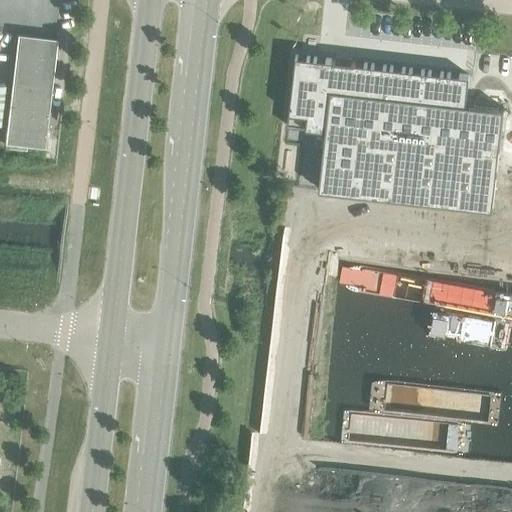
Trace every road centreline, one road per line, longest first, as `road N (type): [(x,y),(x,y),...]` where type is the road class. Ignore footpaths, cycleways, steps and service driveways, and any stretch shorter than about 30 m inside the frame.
road 1 (secondary): [(163,344),(209,0)]
road 2 (secondary): [(149,0),(103,335)]
road 3 (secondary): [(103,335),(87,511)]
road 4 (secondary): [(145,511),(163,344)]
